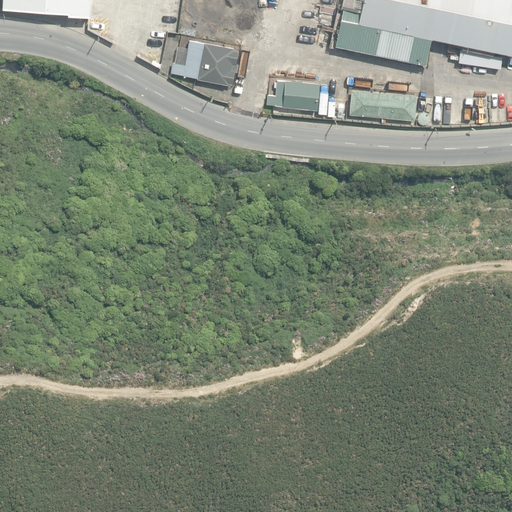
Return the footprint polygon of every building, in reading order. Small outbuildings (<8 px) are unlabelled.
[(2,0),(2,9),(67,14),(67,16),(89,17),(89,0),(2,0)] [(511,0),(344,0),(335,45),(423,64),(428,37),(511,54),(511,0)] [(147,53),(155,34),(148,30),(139,50),(147,53)] [(172,60),(170,72),(196,77),(196,79),(227,85),(228,81),(231,81),(233,70),(236,71),(237,62),(236,62),(238,50),(234,49),(235,47),(189,38),(185,62),(172,60)] [(491,61),(454,53),(451,64),(488,72),(491,61)] [(267,93),(266,104),(316,109),(319,82),(276,78),(274,94),(267,93)] [(423,119),(425,100),(415,99),(415,96),(351,91),(349,114),(413,120),(414,118),(423,119)] [(434,115),(434,123),(470,123),(470,115),(434,115)]
